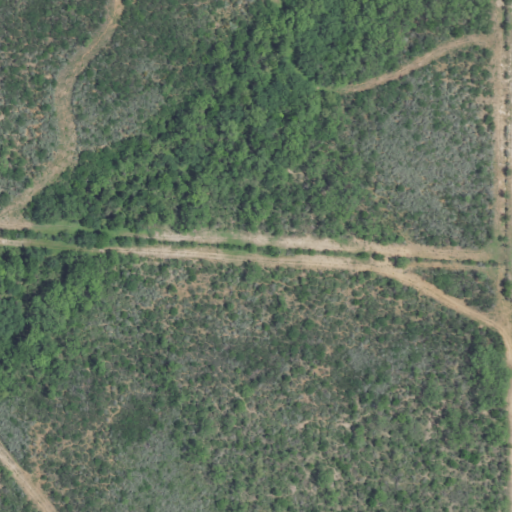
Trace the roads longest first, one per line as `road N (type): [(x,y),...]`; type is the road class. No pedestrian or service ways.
road 1 (track): [(511,304),(485,317),(382,275),(0,247)]
road 2 (track): [(506,0),(511,255)]
